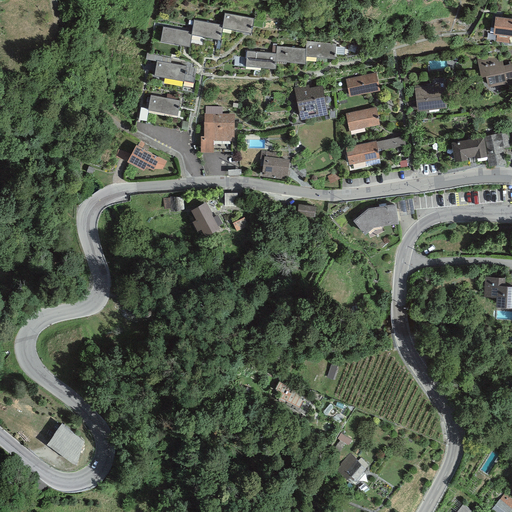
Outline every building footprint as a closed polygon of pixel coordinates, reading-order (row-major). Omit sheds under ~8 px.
[(254,18),(225,13),(223,24),(222,28),(252,32),(254,18)] [(493,34),(496,34),(496,43),(510,43),(511,36),(511,35),(511,17),(495,16),(493,34)] [(223,24),(194,20),(192,32),(191,34),(221,39),(222,28),(223,24)] [(192,32),(162,27),(160,41),(189,46),(191,34),(192,32)] [(336,43),(306,41),(305,48),(305,56),(335,58),(336,43)] [(305,48),(276,46),(276,53),(275,61),(305,62),(305,56),(305,48)] [(276,53),(247,51),(246,65),(275,67),(275,61),(276,53)] [(511,60),(503,63),(502,61),(498,61),(498,59),(476,56),(481,77),(485,75),(487,87),(511,82),(511,60)] [(186,66),(157,60),(154,75),(183,80),(186,66)] [(376,73),(346,79),(349,96),(380,90),(376,73)] [(467,74),(446,77),(449,101),(470,98),(467,74)] [(449,101),(446,77),(432,79),(432,83),(414,86),(416,100),(406,101),(407,107),(411,106),(412,110),(417,109),(417,111),(446,107),(446,104),(449,101)] [(322,85),(309,87),(309,84),(294,87),(295,90),(300,119),(328,113),(322,85)] [(179,100),(150,95),(147,109),(177,114),(179,100)] [(205,113),(204,113),(204,136),(200,136),(200,152),(213,152),(213,140),(234,141),(234,113),(222,113),(222,106),(205,106),(205,113)] [(376,107),(345,113),(349,130),(379,124),(376,107)] [(507,132),(483,136),(484,137),(487,155),(489,165),(505,162),(502,145),(509,144),(507,132)] [(404,136),(376,142),(378,150),(406,145),(404,136)] [(484,137),(451,142),(455,161),(468,159),(468,157),(474,156),(475,157),(487,155),(484,137)] [(376,140),(345,147),(349,165),(380,158),(378,150),(376,142),(376,140)] [(166,161),(136,144),(131,153),(127,161),(143,169),(144,168),(146,169),(151,168),(153,169),(162,169),(166,161)] [(127,161),(131,153),(118,149),(116,157),(127,161)] [(260,161),(263,161),(262,175),(286,178),(289,159),(275,157),(275,153),(261,151),(260,161)] [(166,197),(167,209),(186,208),(185,196),(166,197)] [(206,201),(191,209),(196,219),(192,221),(197,230),(201,228),(205,235),(219,227),(218,226),(222,223),(218,215),(214,216),(206,201)] [(399,222),(395,203),(369,207),(353,220),(365,234),(373,227),(399,222)] [(316,206),(298,204),(297,214),(315,217),(316,206)] [(505,277),(484,276),(483,295),(496,296),(496,305),(511,306),(511,284),(505,284),(505,277)] [(110,327),(103,330),(107,339),(114,336),(110,327)] [(305,395),(274,379),(267,392),(295,407),(294,409),(306,416),(313,402),(304,397),(305,395)] [(83,440),(62,424),(47,444),(77,466),(83,440)] [(357,459),(350,453),(340,464),(341,465),(337,469),(347,479),(350,477),(353,480),(354,479),(356,480),(366,469),(357,460),(357,459)] [(500,499),(499,499),(491,509),(495,511),(509,511),(511,508),(511,498),(504,493),(500,499)]
